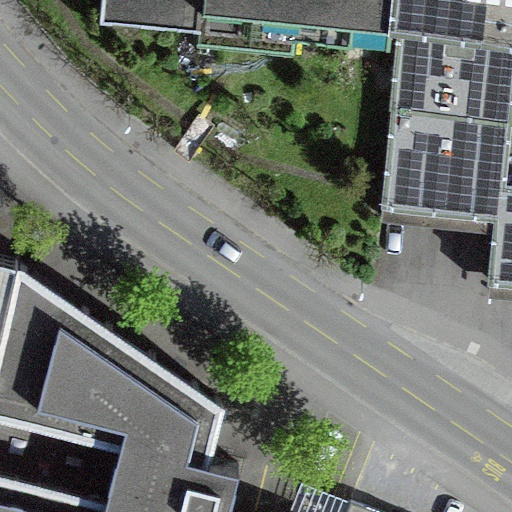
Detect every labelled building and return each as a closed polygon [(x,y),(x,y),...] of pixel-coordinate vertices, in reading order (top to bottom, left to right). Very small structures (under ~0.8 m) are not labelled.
[(386,42),(388,19),(390,0),(98,0),(97,13),(349,38),(351,15),(386,19),(383,42),(386,42)] [(511,0),(390,0),(388,19),(511,31),(511,0)] [(511,281),(511,122),(393,110),(380,204),(494,216),(487,279),(511,281)] [(0,331),(16,263),(0,258),(0,331)] [(118,333),(17,264),(16,263),(0,331),(0,511),(223,511),(236,466),(205,458),(219,402),(118,333)] [(344,511),(373,511),(348,502),(344,511)]
